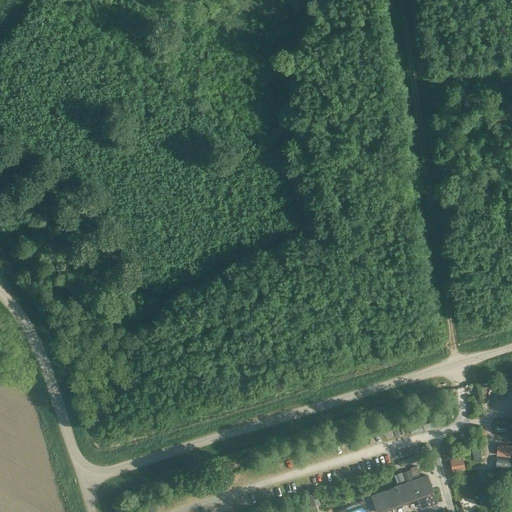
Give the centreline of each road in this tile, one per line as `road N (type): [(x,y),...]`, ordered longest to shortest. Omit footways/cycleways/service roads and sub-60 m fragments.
road 1 (track): [(30,511),(0,463),(0,38),(24,0)]
road 2 (unclassified): [(511,347),(83,478)]
road 3 (track): [(453,364),(400,0)]
road 4 (unclassified): [(83,478),(32,343),(0,295)]
